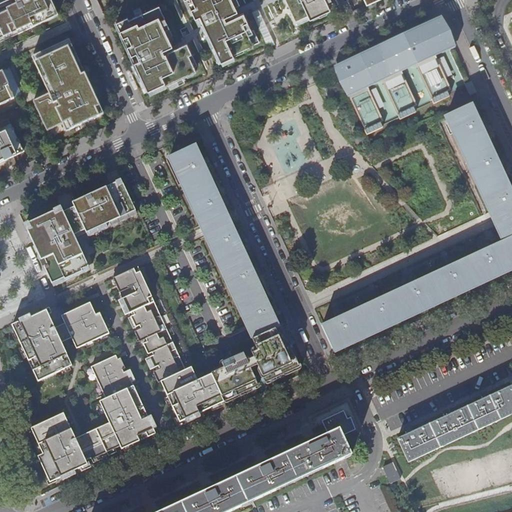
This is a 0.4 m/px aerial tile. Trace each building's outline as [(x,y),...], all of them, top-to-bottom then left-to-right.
[(0,38),(3,37),(5,41),(12,37),(10,34),(17,31),(18,35),(27,31),(25,27),(31,24),(33,28),(47,21),(45,17),(56,12),(50,0),(14,0),(17,4),(0,12),(0,38)] [(184,0),(185,1),(188,0),(192,0),(196,7),(191,9),(195,18),(200,16),(221,61),(234,56),(233,54),(260,42),(254,29),(248,32),(244,24),(248,22),(244,13),(239,15),(232,0),(184,0)] [(286,0),(298,24),(330,9),(325,0),(286,0)] [(129,20),(128,17),(116,23),(132,55),(136,53),(142,66),(137,68),(149,93),(196,71),(188,55),(191,53),(186,43),(164,54),(163,50),(172,46),(160,19),(165,17),(159,6),(129,20)] [(58,16),(56,12),(45,17),(47,21),(58,16)] [(449,32),(442,18),(334,68),(347,95),(348,95),(364,130),(384,121),(368,86),(382,80),(398,114),(417,105),(401,71),(415,64),(431,99),(451,90),(435,55),(445,51),(438,37),(449,32)] [(438,37),(445,51),(455,46),(449,32),(438,37)] [(69,40),(65,42),(69,51),(73,49),(69,40)] [(69,51),(65,42),(36,55),(48,83),(44,84),(49,94),(33,101),(47,131),(66,122),(69,130),(103,114),(73,49),(69,51)] [(48,83),(36,55),(32,57),(44,84),(48,83)] [(0,105),(14,98),(8,85),(9,85),(2,71),(0,71),(0,105)] [(471,81),(465,84),(470,95),(477,92),(471,81)] [(452,115),(446,118),(496,227),(499,226),(506,241),(488,249),(486,246),(480,249),(481,252),(452,265),(450,262),(444,265),(445,268),(415,282),(414,279),(407,282),(409,285),(380,299),(378,295),(371,299),(372,302),(343,315),(342,312),(334,316),(336,319),(322,326),(334,352),(511,269),(511,193),(498,164),(502,163),(499,156),(495,158),(481,128),(485,127),(482,120),(478,122),(471,107),(452,115)] [(0,161),(23,151),(10,123),(0,127),(0,128),(1,130),(0,129),(0,161)] [(255,337),(278,326),(276,321),(272,311),(274,310),(271,303),(268,304),(255,276),(257,274),(254,267),(252,268),(238,240),(241,238),(238,231),(235,232),(231,223),(229,219),(226,213),(222,204),(224,203),(221,196),(218,197),(205,168),(208,167),(204,160),(202,161),(195,145),(193,146),(189,139),(174,145),(177,154),(169,157),(201,225),(203,231),(205,235),(250,332),(252,338),(255,337)] [(61,207),(26,225),(52,283),(63,278),(64,280),(82,272),(81,270),(88,267),(73,235),(72,232),(83,227),(84,230),(134,208),(122,180),(72,203),(74,207),(64,212),(61,207)] [(134,208),(84,230),(86,233),(136,211),(134,208)] [(83,227),(72,232),(73,235),(84,230),(83,227)] [(63,278),(52,283),(54,287),(90,270),(88,267),(81,270),(82,272),(64,280),(63,278)] [(178,419),(222,399),(212,373),(197,380),(191,366),(185,369),(137,267),(112,278),(128,312),(132,311),(134,313),(130,316),(135,326),(139,324),(140,327),(134,330),(138,341),(145,337),(146,340),(142,342),(147,353),(151,351),(152,354),(148,356),(153,366),(157,364),(159,367),(152,370),(157,380),(160,379),(164,387),(163,387),(178,419)] [(90,303),(61,316),(65,324),(72,339),(78,350),(110,334),(100,314),(96,316),(90,303)] [(46,309),(11,325),(37,383),(72,367),(62,344),(55,328),(46,309)] [(72,339),(65,324),(55,328),(62,344),(72,339)] [(300,367),(279,325),(278,326),(255,337),(261,350),(252,354),(254,358),(247,362),(243,353),(221,363),(224,368),(212,373),(224,398),(235,393),(237,396),(258,386),(255,379),(262,375),(266,383),(300,367)] [(60,413),(28,430),(41,455),(36,458),(49,483),(86,464),(84,460),(117,442),(119,447),(152,429),(126,371),(123,372),(122,369),(125,368),(120,358),(117,360),(116,356),(92,366),(105,398),(99,402),(108,424),(73,438),(60,413)] [(511,413),(511,388),(511,387),(398,440),(408,463),(511,413)] [(323,421),(329,435),(339,430),(341,436),(355,430),(351,418),(347,419),(344,411),(323,421)] [(296,422),(286,427),(289,434),(299,430),(296,422)] [(228,511),(350,456),(345,444),(341,436),(339,430),(329,435),(317,440),(315,437),(310,439),(305,442),(306,445),(269,463),(267,459),(262,462),(256,464),(258,468),(214,488),(213,484),(202,489),(204,493),(162,511),(158,511),(157,510),(152,511),(228,511)] [(249,443),(239,447),(242,455),(252,450),(249,443)] [(393,463),(383,467),(391,484),(401,479),(393,463)] [(195,467),(185,472),(188,480),(199,475),(195,467)] [(141,492),(131,497),(135,505),(145,500),(141,492)]
